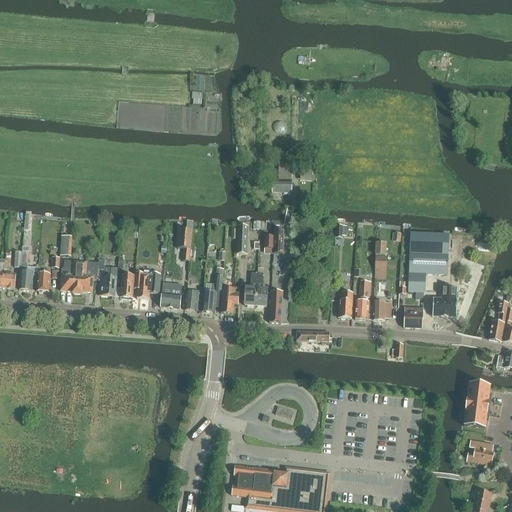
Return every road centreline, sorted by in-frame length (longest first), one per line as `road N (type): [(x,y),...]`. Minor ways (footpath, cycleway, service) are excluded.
road 1 (tertiary): [(511,349),(297,328),(237,327),(216,336)]
road 2 (tertiary): [(216,336),(204,325),(0,305)]
road 3 (unclassified): [(238,425),(286,439),(300,435),(309,420),(305,400),(287,391),(266,401)]
road 4 (unclassified): [(238,425),(235,449),(336,461)]
